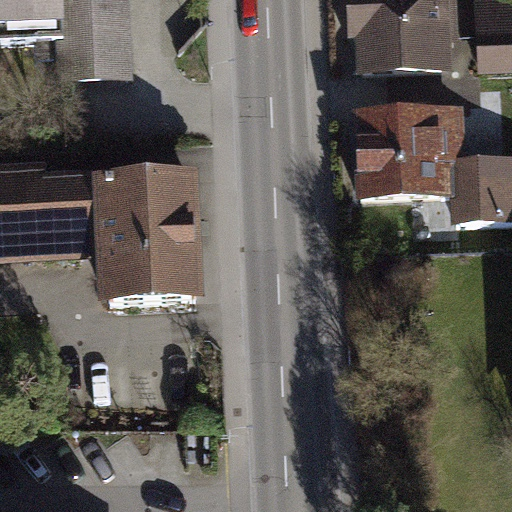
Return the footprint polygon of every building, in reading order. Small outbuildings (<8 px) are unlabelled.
[(129,0),(0,0),(0,47),(54,46),(56,89),(133,86),(129,0)] [(352,0),(354,47),(363,47),(364,83),(450,80),(447,19),(458,19),(457,0),(352,0)] [(511,0),(502,0),(479,1),(483,76),(511,74),(511,0)] [(361,120),(364,205),(453,202),(451,147),(465,147),(463,116),(439,117),(439,109),(413,110),(413,118),(361,120)] [(511,166),(500,167),(502,196),(466,197),(468,230),(511,228),(511,166)] [(0,176),(0,268),(106,265),(108,310),(203,306),(196,186),(47,194),(45,173),(0,176)]
